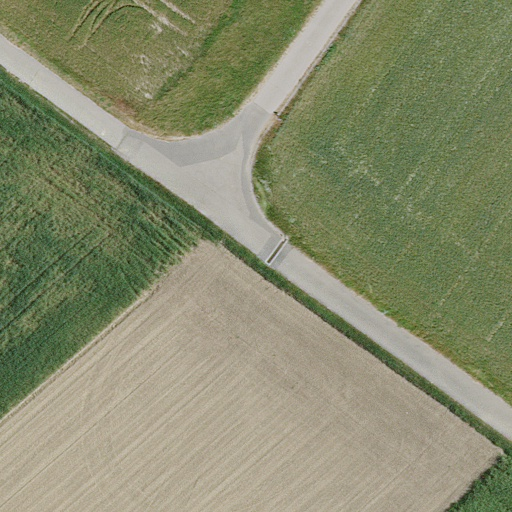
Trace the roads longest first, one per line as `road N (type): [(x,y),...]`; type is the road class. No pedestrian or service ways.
road 1 (track): [(0,18),(511,395)]
road 2 (unclassified): [(314,0),(197,160)]
